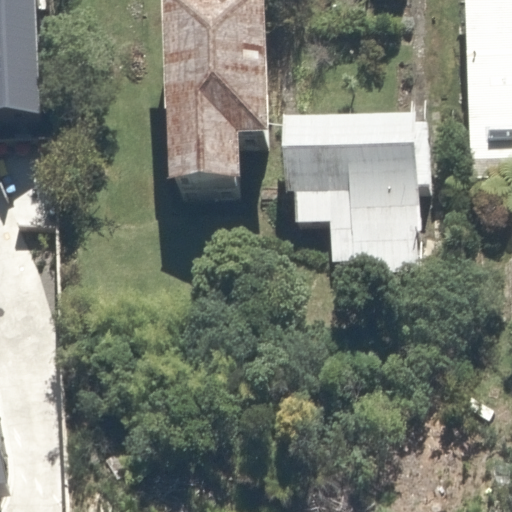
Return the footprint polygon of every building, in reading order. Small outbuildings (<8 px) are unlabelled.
[(31,0),(0,0),(0,108),(34,108),(31,0)] [(256,11),(255,0),(149,0),(151,182),(222,181),(221,130),(266,130),(265,10),(256,11)] [(511,0),(448,0),(455,164),(504,162),(510,321),(511,321),(511,0)] [(414,114),(277,110),(277,148),(338,149),(338,184),(288,184),(288,217),(333,220),(332,257),(410,259),(414,114)] [(0,481),(9,480),(0,440),(0,481)]
